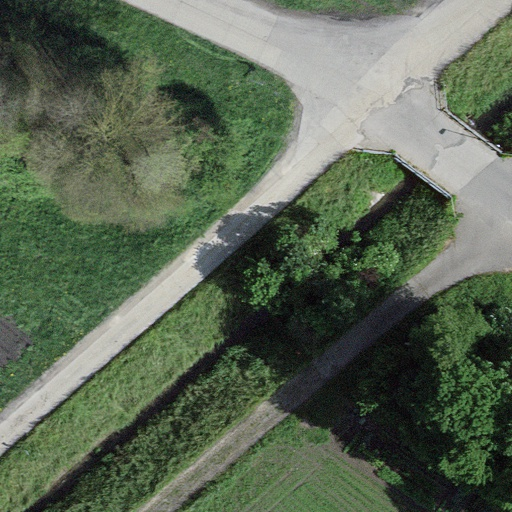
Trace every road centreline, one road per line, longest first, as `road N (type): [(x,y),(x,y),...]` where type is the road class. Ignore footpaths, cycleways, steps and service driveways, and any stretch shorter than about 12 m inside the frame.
road 1 (track): [(481,0),(0,439)]
road 2 (track): [(511,218),(157,511)]
road 3 (residential): [(511,201),(373,93),(190,0)]
